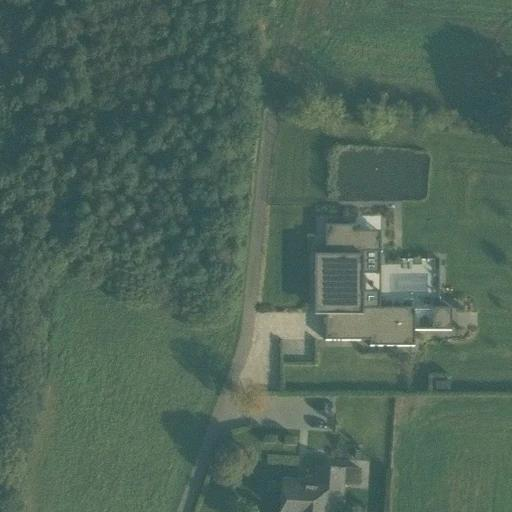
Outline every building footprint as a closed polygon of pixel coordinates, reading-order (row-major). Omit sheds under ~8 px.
[(362,347),(407,347),(407,331),(407,309),(362,309),(362,253),(380,253),(380,232),(356,232),(356,226),(325,226),(325,256),(314,256),(314,276),(318,276),(318,313),(325,314),(350,314),(350,341),(362,341),(362,347)] [(432,309),(432,331),(451,332),(451,309),(432,309)] [(501,411),(439,411),(439,444),(501,444),(501,411)] [(341,498),(342,484),(343,470),(315,468),(315,478),(304,478),(304,490),(296,489),(296,488),(282,487),(283,483),(282,483),(279,511),(330,511),(331,498),(341,498)] [(343,469),(343,470),(342,484),(359,486),(360,470),(343,469)] [(432,504),(421,511),(486,511),(460,480),(454,484),(447,476),(425,494),(432,504)]
